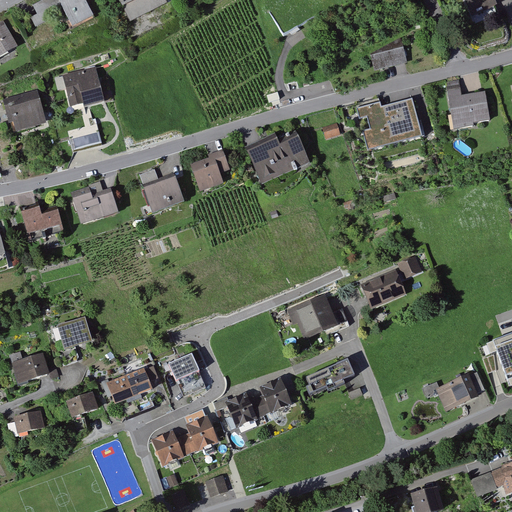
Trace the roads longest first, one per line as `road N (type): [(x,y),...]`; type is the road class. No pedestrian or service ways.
road 1 (residential): [(463,70),(0,191)]
road 2 (residential): [(227,396),(355,346),(398,453)]
road 3 (residential): [(223,511),(398,453)]
road 4 (residential): [(342,511),(511,448)]
road 5 (residential): [(398,453),(511,403)]
